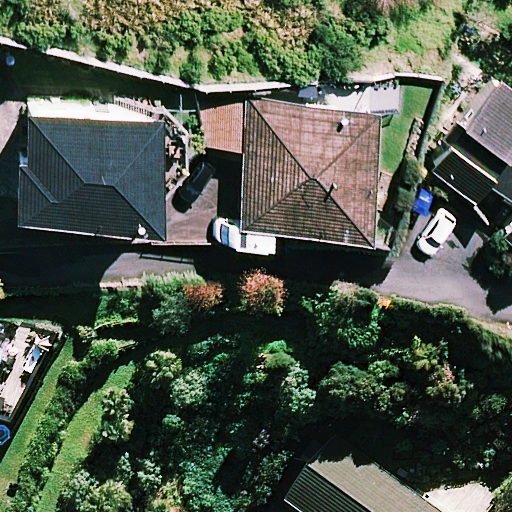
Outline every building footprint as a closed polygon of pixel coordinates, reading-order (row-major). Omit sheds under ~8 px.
[(511,89),(502,81),(428,168),(472,205),(490,183),(511,201),(511,223),(502,236),(511,244),(511,89)] [(378,111),(206,99),(202,151),(246,154),(240,230),(369,239),(378,111)] [(164,118),(27,108),(19,219),(156,229),(164,118)] [(59,340),(0,321),(0,433),(27,442),(59,340)] [(428,511),(342,447),(293,511),(428,511)]
